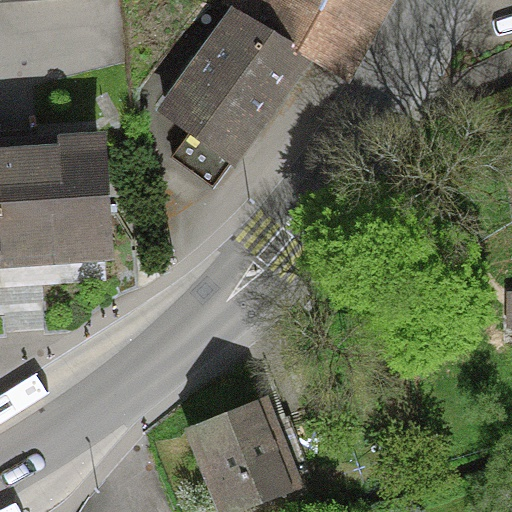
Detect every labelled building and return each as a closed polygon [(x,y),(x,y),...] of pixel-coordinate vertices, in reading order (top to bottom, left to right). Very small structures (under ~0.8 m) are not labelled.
[(332,71),(371,0),(228,0),(224,8),(237,15),(303,54),(332,71)] [(244,136),(303,54),(237,15),(162,116),(187,135),(168,159),(208,189),(245,137),(244,136)] [(97,217),(95,187),(93,148),(0,153),(0,259),(100,253),(97,217)] [(365,279),(356,261),(319,279),(328,298),(365,279)] [(371,360),(333,374),(343,402),(381,388),(371,360)] [(233,511),(292,490),(258,404),(188,432),(219,511),(233,511)]
